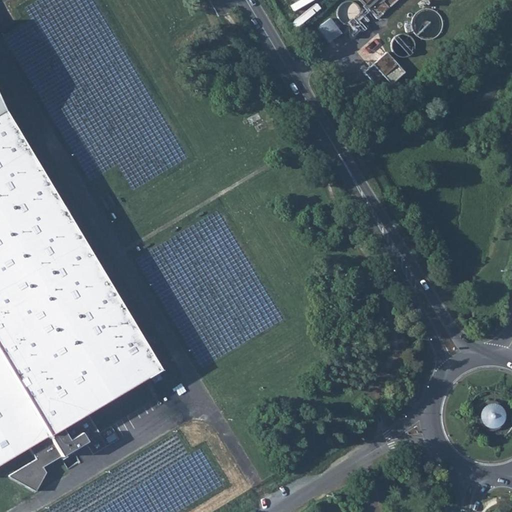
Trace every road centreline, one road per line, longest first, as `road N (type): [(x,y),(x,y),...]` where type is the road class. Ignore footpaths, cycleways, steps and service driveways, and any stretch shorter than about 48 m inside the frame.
road 1 (secondary): [(245,0),(394,250)]
road 2 (residential): [(430,429),(372,453),(279,511)]
road 3 (secondary): [(394,250),(443,377)]
road 4 (secondary): [(479,356),(394,250)]
